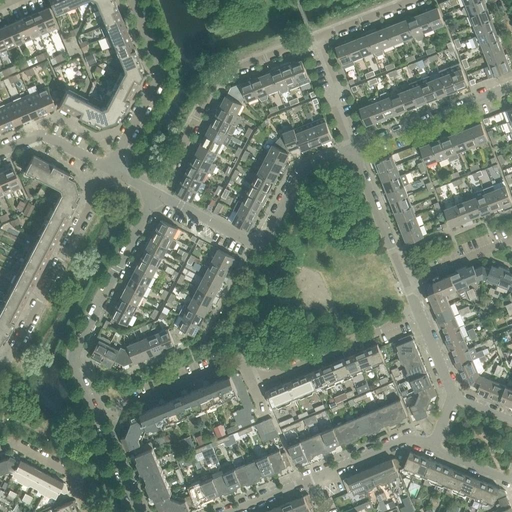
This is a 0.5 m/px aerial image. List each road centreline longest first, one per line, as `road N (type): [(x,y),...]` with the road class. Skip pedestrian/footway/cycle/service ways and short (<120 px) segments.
road 1 (residential): [(96,420),(245,359),(254,383),(421,315)]
road 2 (residential): [(157,195),(250,245),(267,237),(300,169),(353,147)]
road 3 (residential): [(96,420),(73,356),(157,195)]
road 4 (residential): [(157,195),(219,75),(313,38)]
road 5 (residential): [(0,363),(107,167)]
road 6 (residential): [(107,167),(160,71),(130,0)]
road 7 (residential): [(353,147),(511,85)]
road 8 (residential): [(408,282),(353,147)]
road 9 (residential): [(310,480),(410,439),(433,447)]
road 10 (residential): [(89,511),(74,475),(13,443),(0,448)]
